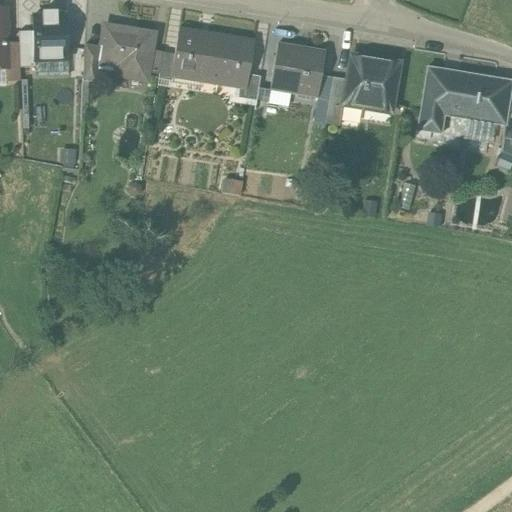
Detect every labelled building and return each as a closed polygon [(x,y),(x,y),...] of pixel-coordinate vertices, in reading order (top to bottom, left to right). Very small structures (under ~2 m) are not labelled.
[(42,17),(32,17),(33,33),(33,61),(34,61),(67,61),(66,17),(56,17),(56,13),(42,13),(42,17)] [(153,36),(104,28),(101,48),(98,64),(126,68),(125,79),(146,82),(153,36)] [(179,30),(173,60),(171,76),(173,76),(210,83),(218,36),(179,30)] [(19,69),(34,68),(34,61),(33,61),(33,33),(18,33),(19,44),(19,69)] [(254,42),(218,36),(210,83),(238,88),(246,89),(248,77),(254,42)] [(19,44),(6,44),(7,70),(6,70),(6,82),(20,82),(19,69),(19,44)] [(306,50),(296,48),(295,48),(278,45),(277,45),(270,88),(291,89),(290,95),(316,99),(316,100),(317,100),(321,77),(325,53),(324,52),(324,53),(307,50),(306,50)] [(101,48),(84,46),(83,82),(95,84),(98,64),(101,48)] [(399,65),(351,57),(347,82),(346,82),(342,106),(360,109),(361,103),(392,108),(399,65)] [(173,60),(162,58),(158,81),(171,84),(173,76),(170,76),(171,76),(173,60)] [(68,77),(67,61),(34,61),(34,68),(34,78),(68,77)] [(498,81),(425,70),(415,132),(436,135),(440,115),(491,123),(498,81)] [(248,77),(246,89),(238,88),(236,100),(256,103),(260,79),(248,77)] [(332,79),(321,77),(317,100),(316,103),(328,105),(333,80),(332,79)] [(346,82),(333,80),(328,111),(341,113),(342,106),(346,82)] [(511,86),(511,83),(498,81),(491,123),(490,126),(505,127),(511,95),(511,86)] [(511,95),(505,127),(503,137),(511,140),(511,95)]
